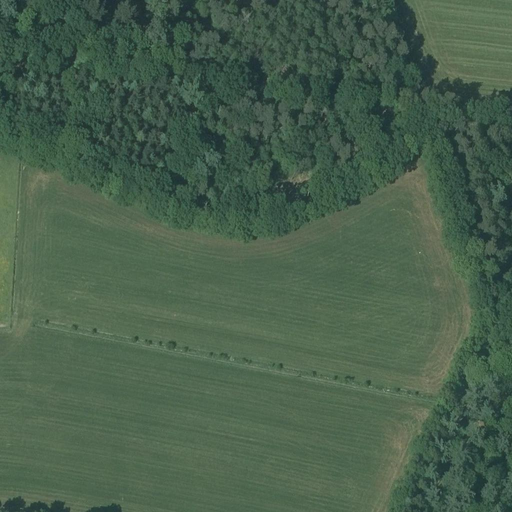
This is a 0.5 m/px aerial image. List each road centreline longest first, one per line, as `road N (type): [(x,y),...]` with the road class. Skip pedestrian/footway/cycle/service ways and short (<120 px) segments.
road 1 (track): [(429,126),(476,233),(511,347)]
road 2 (track): [(383,0),(429,126)]
